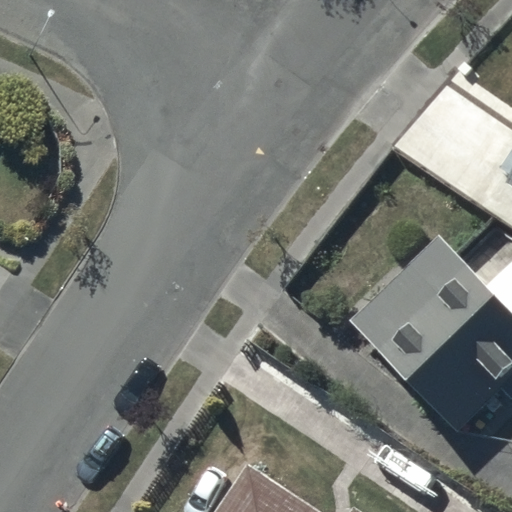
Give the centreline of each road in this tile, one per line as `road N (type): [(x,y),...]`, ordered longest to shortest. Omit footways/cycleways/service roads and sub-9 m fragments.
road 1 (residential): [(0,511),(292,99)]
road 2 (residential): [(292,99),(71,0)]
road 3 (residential): [(292,99),(376,0)]
